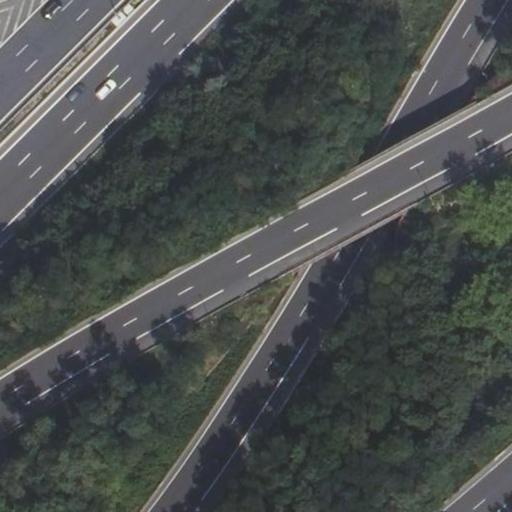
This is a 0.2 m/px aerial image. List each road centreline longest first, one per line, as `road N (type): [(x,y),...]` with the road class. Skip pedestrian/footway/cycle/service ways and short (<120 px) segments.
road 1 (motorway): [(179,511),(331,284),(485,0)]
road 2 (motorway): [(0,406),(511,115)]
road 3 (motorway): [(0,199),(199,0)]
